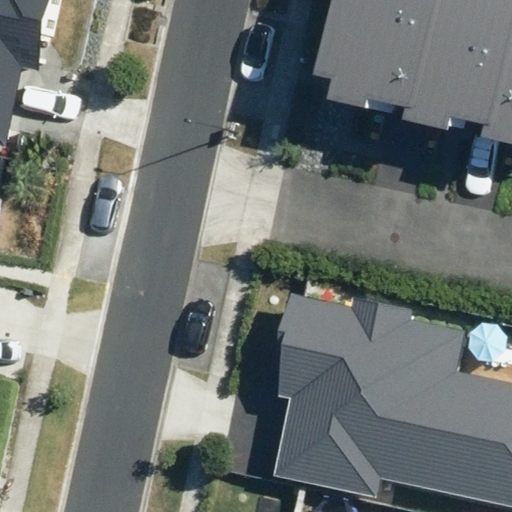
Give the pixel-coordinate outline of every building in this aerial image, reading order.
[(0,0),(0,146),(7,148),(24,69),(40,73),(55,0),(0,0)] [(405,105),(430,0),(328,0),(310,74),(332,79),(328,97),(384,110),(386,101),(405,105)] [(492,127),(511,36),(511,0),(430,0),(405,105),(404,120),(466,134),(469,122),(492,127)] [(511,36),(492,127),(488,141),(511,145),(511,36)] [(511,507),(511,381),(458,370),(467,327),(414,316),(416,307),(355,294),(352,307),(293,295),(282,345),(287,346),(276,397),(288,400),(271,478),(377,500),(382,480),(511,507)]
